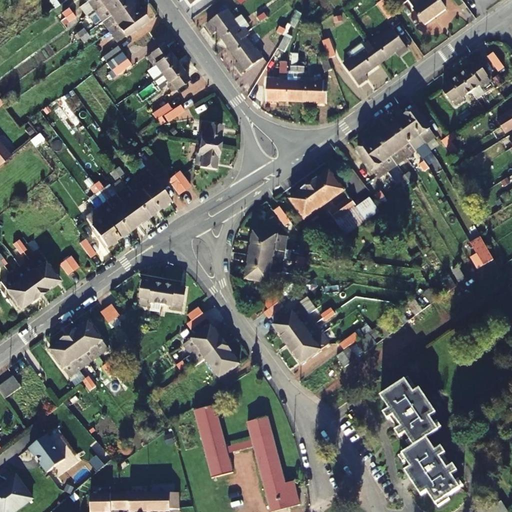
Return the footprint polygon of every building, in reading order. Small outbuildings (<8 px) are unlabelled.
[(89,0),(97,10),(111,0),(89,0)] [(104,21),(132,0),(111,0),(97,10),(90,15),(98,25),(104,21)] [(132,0),(104,21),(111,31),(140,10),(132,0)] [(388,18),(394,15),(383,0),(378,4),(388,18)] [(446,10),(438,0),(428,0),(415,10),(426,24),(446,10)] [(72,13),(69,8),(62,14),(65,18),(72,13)] [(235,19),(228,9),(208,25),(214,34),(218,31),(228,46),(247,33),(246,31),(243,33),(233,19),(235,19)] [(119,41),(147,21),(140,10),(111,31),(119,41)] [(68,22),(76,17),(72,13),(65,18),(68,22)] [(279,28),(271,45),(278,48),(286,32),(279,28)] [(87,32),(84,29),(77,33),(80,37),(87,32)] [(368,45),(381,63),(396,52),(398,56),(408,50),(392,29),(383,35),(384,37),(371,46),(370,43),(368,45)] [(83,42),(90,37),(87,32),(80,37),(83,42)] [(246,37),(248,35),(247,33),(228,46),(239,61),(236,63),(242,73),(263,58),(257,49),(255,50),(246,37)] [(292,39),(285,36),(278,48),(285,51),(292,39)] [(330,40),(324,41),(329,59),(336,57),(330,40)] [(161,72),(177,61),(165,44),(147,56),(153,65),(155,64),(161,72)] [(354,57),(344,63),(359,84),(369,78),(366,74),(381,63),(368,45),(366,46),(367,49),(355,58),(354,57)] [(109,62),(124,51),(120,46),(106,57),(109,62)] [(494,53),(488,57),(499,72),(504,68),(494,53)] [(267,101),(278,102),(278,101),(297,102),(298,78),(298,72),(298,62),(299,54),(293,54),(292,78),(288,78),(288,82),(279,81),(279,79),(268,79),(267,101)] [(327,57),(321,59),(325,72),(332,70),(327,57)] [(132,63),(128,58),(113,68),(117,74),(132,63)] [(172,91),(189,78),(177,61),(161,72),(168,82),(166,82),(172,91)] [(490,81),(478,64),(460,77),(472,92),(481,86),(481,87),(490,81)] [(472,92),(460,77),(443,89),(456,106),(465,99),(464,98),(472,92)] [(301,82),(301,79),(298,78),(297,102),(315,102),(315,103),(327,103),(327,81),(316,81),(316,83),(301,82)] [(172,109),(168,103),(154,113),(157,119),(162,116),(172,109)] [(181,105),(165,115),(169,121),(184,111),(181,105)] [(436,137),(415,109),(406,116),(427,144),(436,137)] [(511,111),(498,120),(502,127),(511,120),(511,111)] [(161,125),(166,121),(162,116),(157,119),(161,125)] [(396,123),(417,151),(427,144),(406,116),(396,123)] [(444,117),(439,121),(447,133),(452,129),(444,117)] [(511,120),(502,127),(506,133),(511,129),(511,120)] [(200,133),(202,133),(201,144),(219,147),(223,126),(201,123),(200,133)] [(417,151),(396,123),(387,130),(407,158),(417,151)] [(377,137),(398,165),(407,158),(387,130),(377,137)] [(398,165),(377,137),(367,144),(387,172),(398,165)] [(451,141),(448,138),(443,141),(454,155),(458,152),(452,143),(451,141)] [(0,165),(11,156),(0,142),(0,165)] [(150,168),(155,164),(142,144),(136,148),(150,168)] [(219,147),(201,144),(199,154),(197,154),(196,164),(216,168),(219,147)] [(387,172),(367,144),(358,150),(378,179),(387,172)] [(425,163),(429,170),(434,166),(429,159),(425,163)] [(425,163),(421,165),(425,172),(429,170),(425,163)] [(123,174),(119,167),(115,170),(120,177),(123,174)] [(120,177),(115,170),(111,172),(115,180),(120,177)] [(330,170),(290,199),(305,219),(344,190),(330,170)] [(138,179),(159,209),(169,201),(148,172),(138,179)] [(168,180),(179,194),(190,186),(179,172),(168,180)] [(405,176),(410,183),(414,180),(409,173),(405,176)] [(405,176),(401,179),(406,186),(410,183),(405,176)] [(127,187),(149,216),(159,209),(138,179),(127,187)] [(104,188),(99,181),(95,184),(100,191),(104,188)] [(100,191),(95,184),(90,187),(95,194),(100,191)] [(149,216),(127,187),(117,194),(139,223),(149,216)] [(108,202),(129,231),(139,223),(117,194),(108,202)] [(381,194),(376,197),(381,204),(385,201),(381,194)] [(346,234),(365,220),(350,198),(330,213),(346,234)] [(97,209),(119,238),(129,231),(108,202),(97,209)] [(291,221),(280,206),(275,210),(285,225),(291,221)] [(87,217),(108,246),(119,238),(97,209),(87,217)] [(252,243),(286,249),(288,236),(254,231),(252,243)] [(80,242),(91,257),(97,253),(86,239),(80,242)] [(22,248),(24,246),(19,240),(15,243),(22,252),(24,251),(22,248)] [(250,255),(284,261),(286,249),(252,243),(250,255)] [(478,253),(485,265),(490,262),(483,250),(478,253)] [(60,281),(40,253),(30,260),(50,288),(60,281)] [(478,253),(472,256),(479,268),(485,265),(478,253)] [(248,267),(282,272),(284,261),(250,255),(248,267)] [(71,256),(60,263),(68,274),(79,266),(71,256)] [(50,288),(30,260),(21,267),(41,294),(50,288)] [(476,272),(469,260),(463,264),(470,276),(476,272)] [(454,270),(461,281),(467,278),(460,266),(454,270)] [(11,274),(31,301),(41,294),(21,267),(11,274)] [(282,272),(248,267),(246,279),(280,284),(282,272)] [(1,281),(21,309),(31,301),(11,274),(1,281)] [(457,286),(449,275),(443,279),(451,291),(457,286)] [(165,285),(144,282),(141,297),(151,299),(151,302),(162,304),(165,285)] [(183,304),(185,288),(165,285),(162,304),(172,305),(173,302),(183,304)] [(269,308),(284,297),(280,292),(265,302),(269,308)] [(431,305),(437,300),(435,297),(425,295),(431,305)] [(414,299),(407,304),(407,305),(421,307),(414,299)] [(281,301),(265,312),(269,317),(284,306),(281,301)] [(120,315),(112,304),(102,312),(110,323),(120,315)] [(281,334),(309,315),(302,305),(274,325),(281,334)] [(401,309),(395,313),(392,315),(396,315),(408,317),(412,318),(416,316),(407,305),(401,309)] [(407,305),(416,316),(423,310),(421,307),(407,305)] [(198,307),(189,313),(193,319),(202,312),(198,307)] [(334,311),(332,308),(322,315),(324,318),(334,311)] [(326,321),(336,314),(334,311),(324,318),(326,321)] [(160,315),(146,313),(144,321),(159,323),(160,315)] [(173,325),(174,317),(160,315),(159,323),(173,325)] [(288,344),(315,325),(309,315),(281,334),(288,344)] [(376,327),(385,339),(412,318),(408,317),(396,315),(392,315),(388,318),(382,322),(376,327)] [(109,349),(89,321),(79,328),(100,356),(109,349)] [(219,334),(212,324),(183,344),(191,355),(219,334)] [(295,354),(322,334),(315,325),(288,344),(295,354)] [(378,344),(384,339),(375,327),(369,332),(378,344)] [(100,356),(79,328),(70,335),(90,363),(100,356)] [(356,341),(365,353),(371,348),(377,344),(368,332),(362,336),(360,338),(356,341)] [(356,333),(341,344),(344,349),(356,341),(360,338),(356,333)] [(206,358),(226,344),(219,334),(191,355),(197,364),(198,364),(206,358)] [(322,334),(295,354),(302,364),(329,344),(322,334)] [(90,363),(70,335),(60,342),(81,370),(90,363)] [(81,370),(60,342),(50,349),(71,378),(81,370)] [(213,368),(232,353),(226,344),(206,358),(213,368)] [(220,378),(240,363),(232,353),(213,368),(220,378)] [(337,357),(338,358),(345,367),(350,364),(343,353),(337,357)] [(340,371),(345,367),(338,358),(333,361),(340,371)] [(37,359),(31,363),(39,375),(45,371),(37,359)] [(180,369),(186,365),(183,360),(177,364),(180,369)] [(332,362),(327,366),(334,376),(339,372),(332,362)] [(115,372),(108,363),(106,364),(113,374),(115,372)] [(113,374),(106,364),(103,366),(111,376),(113,374)] [(14,376),(0,386),(0,390),(6,398),(22,387),(14,376)] [(414,445),(427,437),(438,429),(434,423),(430,416),(436,413),(420,388),(417,390),(414,392),(406,380),(381,396),(390,409),(384,412),(388,419),(394,415),(401,426),(395,430),(399,436),(405,432),(410,439),(414,445)] [(228,454),(226,446),(216,404),(198,409),(196,411),(213,477),(233,472),(228,454)] [(268,417),(248,422),(253,439),(255,446),(271,511),(300,504),(294,481),(286,483),(268,417)] [(55,445),(48,436),(31,448),(48,473),(66,460),(59,450),(57,452),(53,447),(55,445)] [(427,437),(414,445),(410,448),(402,453),(407,460),(411,466),(405,470),(421,495),(424,493),(427,491),(435,503),(445,496),(459,487),(455,480),(451,475),(457,471),(453,464),(450,466),(447,461),(443,463),(439,456),(445,453),(441,446),(435,450),(427,437)] [(13,511),(33,497),(17,475),(2,487),(3,488),(0,490),(0,511),(13,511)] [(120,510),(120,493),(90,494),(90,511),(99,511),(100,510),(110,510),(120,510)] [(149,511),(149,493),(120,493),(120,510),(129,510),(139,510),(139,511),(149,511)] [(179,509),(179,493),(149,493),(149,511),(157,511),(159,511),(159,510),(170,509),(179,509)] [(509,511),(506,506),(502,501),(490,508),(492,511),(509,511)]
